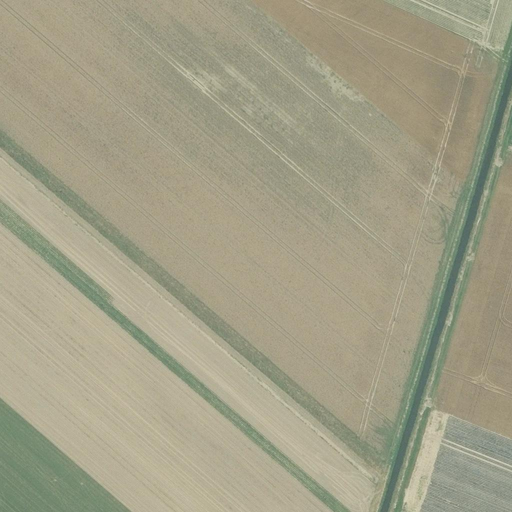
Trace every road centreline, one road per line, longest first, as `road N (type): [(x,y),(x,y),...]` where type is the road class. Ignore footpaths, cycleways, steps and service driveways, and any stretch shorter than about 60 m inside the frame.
road 1 (track): [(511,30),(372,511)]
road 2 (track): [(511,106),(396,511)]
